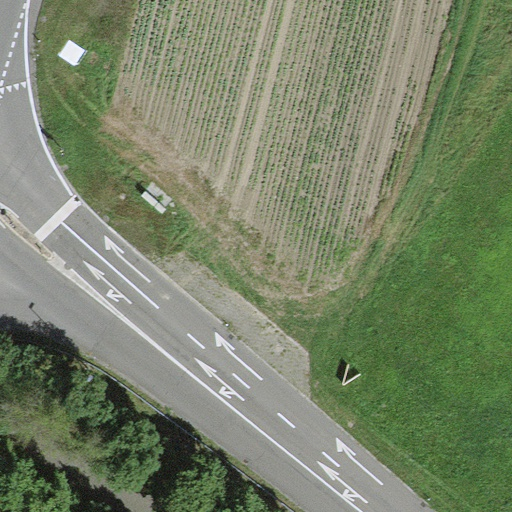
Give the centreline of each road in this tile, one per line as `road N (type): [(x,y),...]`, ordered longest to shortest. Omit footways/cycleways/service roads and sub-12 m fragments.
road 1 (secondary): [(371,511),(96,280)]
road 2 (secondary): [(96,280),(0,199)]
